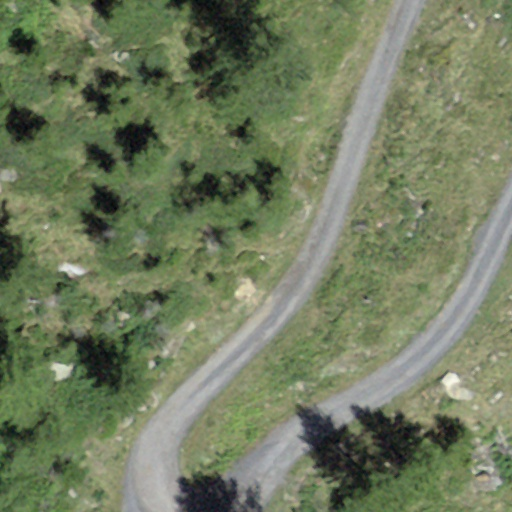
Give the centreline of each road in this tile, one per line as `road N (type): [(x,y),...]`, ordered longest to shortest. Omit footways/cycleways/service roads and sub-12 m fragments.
road 1 (track): [(182,511),(167,465),(218,372),(319,274),(416,0)]
road 2 (track): [(511,234),(450,349),(337,416),(259,508),(232,511)]
